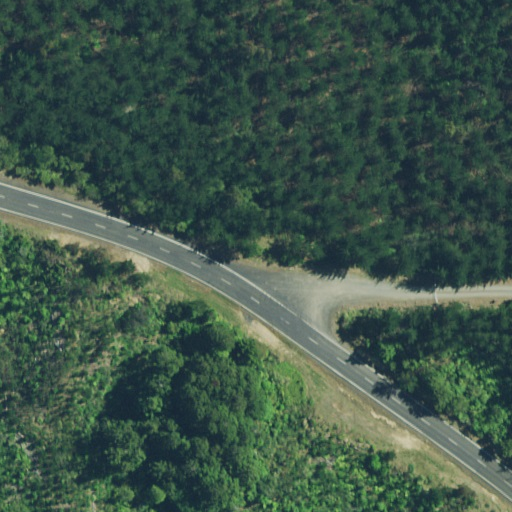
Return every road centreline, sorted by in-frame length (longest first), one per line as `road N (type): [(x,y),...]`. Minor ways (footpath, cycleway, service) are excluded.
road 1 (primary): [(511,483),(243,290),(165,249),(0,191)]
road 2 (track): [(243,290),(315,277),(511,285)]
